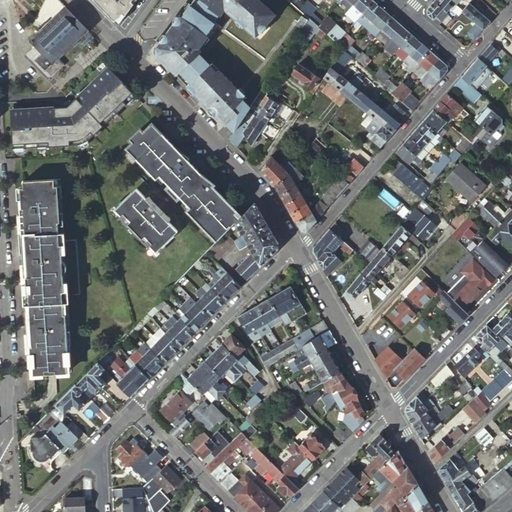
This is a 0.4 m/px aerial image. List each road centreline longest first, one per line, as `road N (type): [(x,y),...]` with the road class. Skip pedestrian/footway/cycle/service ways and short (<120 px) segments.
road 1 (tertiary): [(75,0),(265,198),(297,250)]
road 2 (residential): [(297,250),(460,64)]
road 3 (residential): [(297,250),(130,409)]
road 4 (residential): [(0,253),(0,447)]
road 5 (tertiary): [(297,250),(389,408)]
road 6 (residential): [(511,282),(389,408)]
road 7 (residential): [(389,408),(285,511)]
road 8 (residential): [(130,409),(232,511)]
